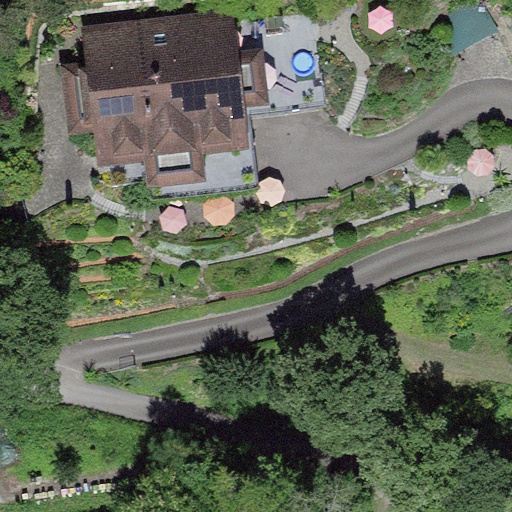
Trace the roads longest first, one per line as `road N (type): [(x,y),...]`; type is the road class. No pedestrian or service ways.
road 1 (residential): [(511,505),(405,491),(222,429),(35,386),(70,347),(331,298),(511,233)]
road 2 (residential): [(511,112),(462,117),(425,146),(322,169)]
